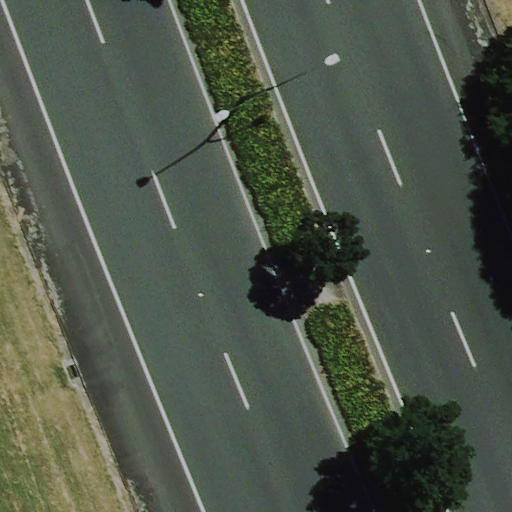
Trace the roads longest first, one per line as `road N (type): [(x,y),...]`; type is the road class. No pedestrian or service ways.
road 1 (primary): [(274,511),(91,0)]
road 2 (primary): [(406,0),(511,270)]
